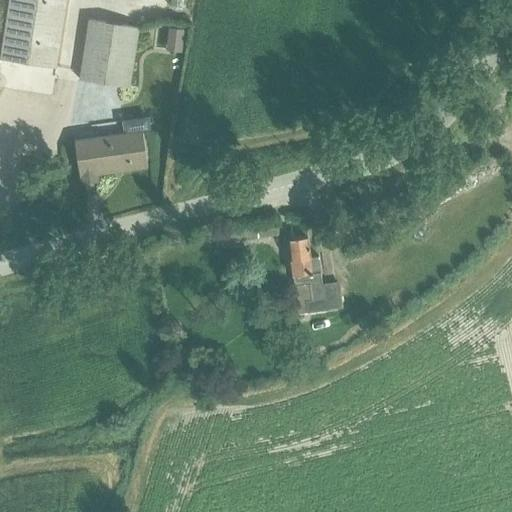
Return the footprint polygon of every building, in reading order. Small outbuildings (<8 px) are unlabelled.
[(9,0),(0,60),(57,69),(68,0),(9,0)] [(172,0),(171,8),(182,10),(183,0),(172,0)] [(89,20),(80,80),(130,88),(139,28),(89,20)] [(170,28),(167,50),(181,52),(184,30),(170,28)] [(125,131),(75,138),(82,185),(100,182),(98,174),(148,167),(143,131),(152,130),(150,116),(123,120),(125,131)] [(56,181),(39,185),(41,200),(42,205),(61,201),(56,181)] [(406,214),(389,223),(395,233),(412,224),(406,214)] [(278,222),(215,232),(217,246),(281,236),(278,222)] [(309,238),(289,241),(300,314),(344,307),(340,282),(323,284),(319,256),(312,257),(309,238)] [(361,240),(344,251),(351,261),(368,250),(361,240)]
